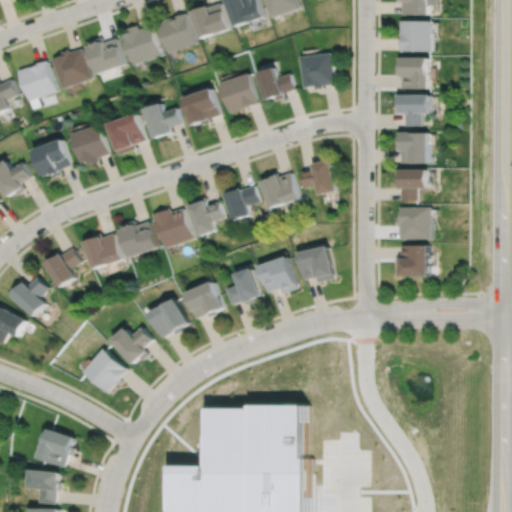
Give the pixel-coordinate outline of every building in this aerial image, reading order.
[(194,9),(203,36),(233,26),(227,7),(226,7),(223,0),(212,4),(212,2),(194,9)] [(229,0),(238,24),(267,14),(262,0),(229,0)] [(267,0),(273,15),(301,6),(298,0),(267,0)] [(403,0),(403,13),(431,13),(431,0),(403,0)] [(158,21),(168,51),(198,41),(188,11),(158,21)] [(402,18),(402,49),(434,49),(434,18),(402,18)] [(123,33),(134,63),(163,53),(153,23),(141,27),(140,23),(128,27),(129,31),(123,33)] [(88,41),(98,72),(128,62),(120,36),(106,41),(104,35),(88,41)] [(54,57),(64,87),(95,77),(85,46),(72,51),(71,48),(63,50),(64,53),(54,57)] [(301,54),(305,86),(316,85),(317,88),(324,87),(324,83),(337,82),(333,50),(301,54)] [(402,54),(402,64),(399,64),(399,73),(403,73),(403,87),(430,87),(430,54),(402,54)] [(20,69),(30,99),(59,89),(49,59),(20,69)] [(261,71),(270,98),(278,95),(279,98),(286,95),(284,91),(297,87),(292,71),(280,75),(277,66),(261,71)] [(223,81),(233,111),(263,101),(253,71),(223,81)] [(0,112),(12,106),(8,98),(20,93),(13,77),(1,83),(0,80),(0,112)] [(186,97),(195,124),(204,121),(205,123),(213,120),(213,118),(214,118),(213,116),(224,113),(222,105),(223,104),(217,86),(186,96),(186,97)] [(400,92),(400,94),(397,94),(398,111),(407,110),(407,124),(424,124),(424,110),(433,110),(433,92),(400,92)] [(148,107),(158,136),(176,130),(174,125),(186,121),(181,105),(169,109),(166,101),(148,107)] [(112,121),(122,153),(139,148),(138,144),(139,143),(138,142),(150,138),(141,111),(112,121)] [(73,132),(84,162),(89,160),(90,164),(103,160),(101,156),(113,152),(103,122),(73,132)] [(402,130),(402,140),(399,140),(399,148),(403,148),(403,161),(431,161),(431,130),(412,130),(402,130)] [(37,148),(47,175),(55,172),(56,175),(65,172),(63,168),(75,163),(65,137),(37,148)] [(302,170),(306,187),(318,184),(320,193),(338,189),(331,158),(322,160),(322,157),(313,159),(315,168),(302,170)] [(0,164),(0,175),(11,195),(19,190),(20,193),(28,189),(24,181),(35,175),(27,160),(16,167),(11,158),(0,164)] [(397,169),(397,185),(400,185),(400,186),(403,186),(403,199),(420,199),(420,186),(430,186),(430,167),(402,167),(402,169),(397,169)] [(262,179),(271,207),(301,197),(292,171),(280,175),(278,171),(270,173),(271,176),(262,179)] [(227,192),(236,219),(255,213),(251,203),(260,200),(255,184),(246,187),(246,186),(227,192)] [(192,205),(202,235),(219,229),(216,220),(228,216),(222,200),(211,204),(209,199),(208,199),(207,196),(199,199),(200,202),(192,205)] [(401,205),(401,216),(398,216),(398,224),(401,224),(401,237),(433,237),(433,205),(401,205)] [(155,213),(166,247),(195,237),(185,207),(174,211),(172,207),(155,213)] [(121,225),(132,256),(161,246),(152,220),(138,224),(137,219),(121,225)] [(86,241),(96,268),(125,258),(116,232),(104,236),(102,232),(94,235),(95,238),(86,241)] [(299,251),(305,278),(318,276),(319,281),(337,277),(329,244),(299,251)] [(403,244),(403,257),(397,257),(397,275),(431,275),(431,244),(403,244)] [(48,262),(63,286),(78,276),(73,267),(83,261),(74,247),(64,253),(63,252),(48,262)] [(260,265),(269,291),(282,287),(284,292),(300,286),(289,255),(260,265)] [(229,287),(235,303),(245,299),(246,302),(247,303),(255,300),(254,298),(263,295),(253,267),(236,273),(240,284),(229,287)] [(14,294),(36,316),(49,303),(43,296),(51,287),(39,275),(31,284),(27,281),(14,294)] [(189,293),(199,318),(212,313),(213,316),(221,313),(220,311),(230,307),(219,280),(189,293)] [(152,314),(166,337),(177,330),(179,334),(187,329),(186,327),(195,322),(180,297),(152,314)] [(4,306),(0,313),(0,339),(5,342),(11,331),(20,336),(29,320),(4,306)] [(117,340),(137,364),(144,358),(146,360),(153,354),(147,347),(157,339),(146,326),(136,334),(131,328),(117,340)] [(107,348),(88,371),(111,392),(131,369),(107,348)] [(178,469),(177,511),(317,511),(317,461),(313,460),(313,407),(259,407),(259,411),(215,411),(215,468),(178,469)] [(51,429),(42,459),(68,467),(71,455),(76,456),(78,448),(76,447),(79,438),(51,429)] [(34,471),(33,488),(43,489),(42,500),(59,502),(60,490),(64,490),(65,482),(63,482),(63,473),(34,471)]
